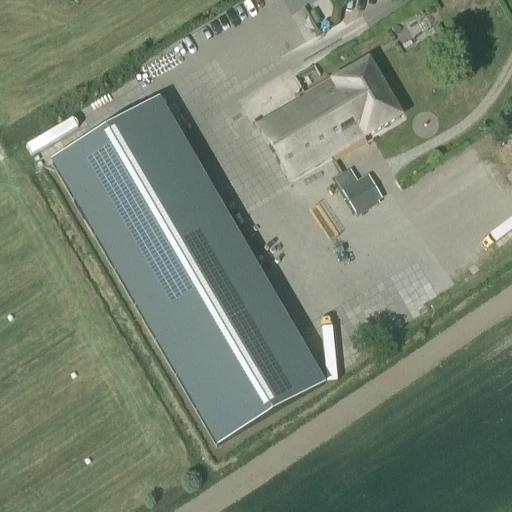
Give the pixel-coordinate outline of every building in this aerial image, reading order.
[(328,85),(300,101),(319,134),(386,96),(366,62),(327,83),(328,85)] [(319,134),(332,155),(360,139),(361,141),(399,118),(386,96),(319,134)] [(288,181),(332,155),(319,134),(300,101),(257,126),(288,181)] [(322,388),(157,104),(52,166),(217,449),(322,388)] [(69,139),(35,158),(40,167),(74,148),(69,139)] [(368,174),(358,180),(350,168),(335,178),(357,216),(383,200),(368,174)]
